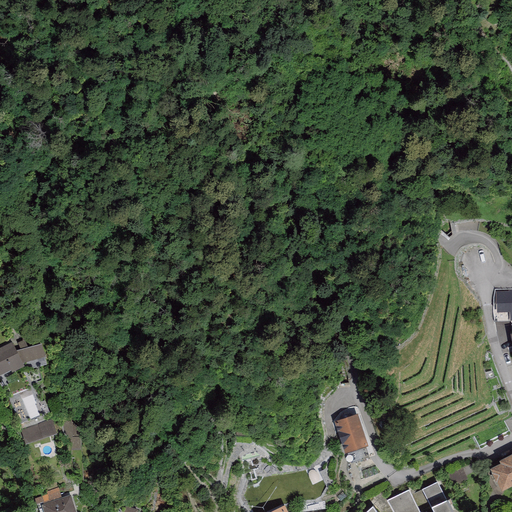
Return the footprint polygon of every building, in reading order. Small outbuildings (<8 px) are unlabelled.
[(301,17),(291,21),(293,29),(286,32),(290,45),(303,40),(299,28),(303,26),(301,17)] [(181,144),(162,146),(165,162),(184,159),(181,144)] [(509,292),(496,292),(496,313),(509,313),(510,323),(511,322),(511,289),(509,290),(509,292)] [(24,340),(13,345),(16,352),(28,349),(24,340)] [(13,345),(12,344),(0,349),(0,377),(11,372),(12,374),(24,368),(22,363),(45,359),(42,346),(28,349),(16,352),(13,345)] [(357,416),(334,423),(345,456),(368,449),(357,416)] [(62,418),(62,431),(66,438),(70,439),(70,451),(81,451),(81,430),(79,430),(71,422),(72,418),(62,418)] [(20,432),(25,446),(57,435),(52,420),(20,432)] [(500,467),(490,472),(491,476),(490,476),(495,486),(497,486),(502,495),(511,490),(511,457),(499,464),(500,467)] [(374,511),(373,510),(371,511),(449,511),(438,485),(422,491),(432,511),(431,511),(418,511),(409,492),(388,502),(392,511),(374,511)] [(43,505),(61,499),(58,488),(46,492),(47,495),(35,500),(36,505),(42,504),(43,505)] [(43,505),(41,506),(43,511),(75,511),(70,496),(61,499),(43,505)]
